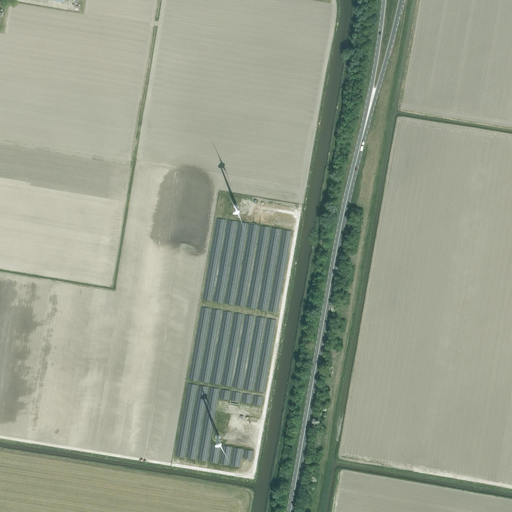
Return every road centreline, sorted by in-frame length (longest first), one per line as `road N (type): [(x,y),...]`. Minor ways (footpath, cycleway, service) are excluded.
road 1 (primary): [(290,511),(358,151)]
road 2 (primary): [(358,151),(402,0)]
road 3 (primary): [(383,0),(358,151)]
